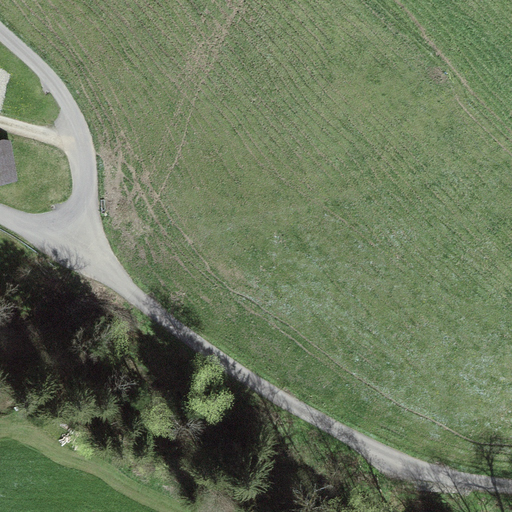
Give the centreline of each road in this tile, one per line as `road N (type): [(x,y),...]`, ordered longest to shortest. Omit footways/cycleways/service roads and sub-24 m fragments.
road 1 (track): [(76,251),(357,441),(407,464),(511,486)]
road 2 (track): [(0,30),(48,77),(74,118),(84,156),(76,251)]
